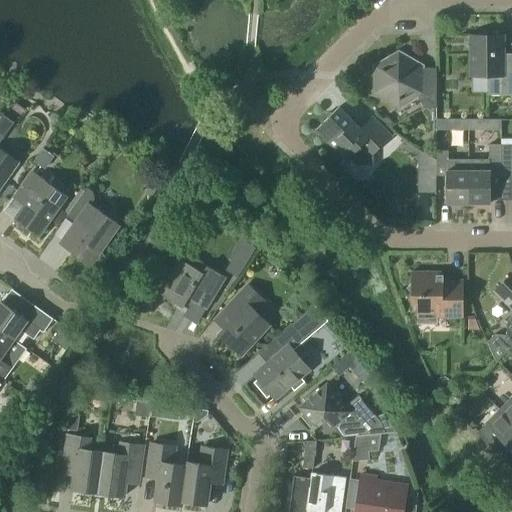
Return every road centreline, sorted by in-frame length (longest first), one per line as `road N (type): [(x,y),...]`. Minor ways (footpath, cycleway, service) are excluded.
road 1 (residential): [(511,240),(391,238),(283,131),(284,114),(353,36),(414,0)]
road 2 (residential): [(247,511),(258,452),(150,327)]
